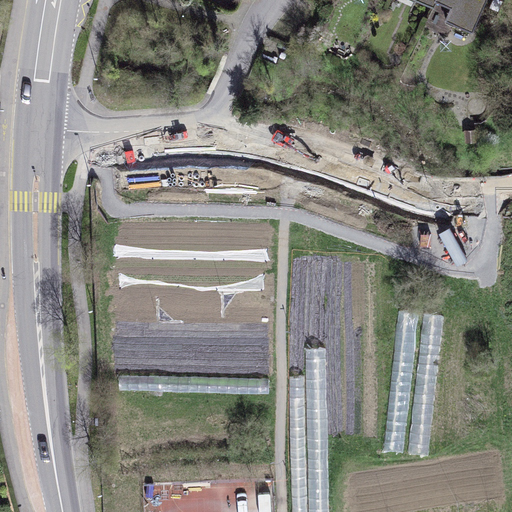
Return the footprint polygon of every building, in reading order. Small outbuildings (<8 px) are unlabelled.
[(409,0),(447,16),(444,23),(476,36),(490,0),(409,0)] [(400,311),(384,451),(403,453),(419,313),(400,311)] [(425,314),(409,454),(429,456),(445,316),(425,314)] [(309,511),(329,511),(327,350),(307,350),(309,511)] [(293,511),(307,511),(305,376),(290,377),(293,511)]
